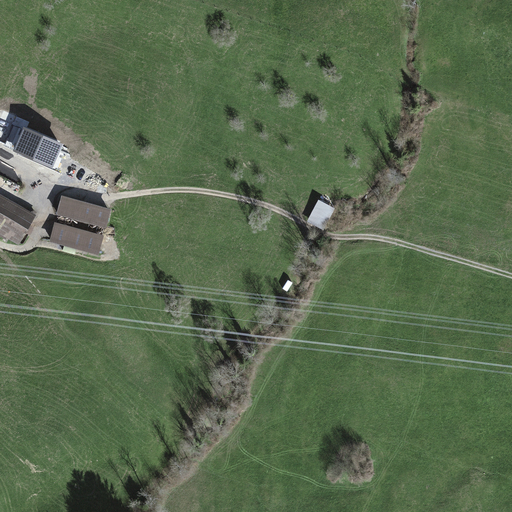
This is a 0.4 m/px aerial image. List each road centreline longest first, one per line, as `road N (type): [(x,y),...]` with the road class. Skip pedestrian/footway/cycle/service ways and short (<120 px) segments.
road 1 (track): [(511,276),(393,241),(335,236),(239,197),(195,190),(110,197),(49,187)]
road 2 (track): [(0,149),(49,187),(50,206),(28,247),(0,242)]
